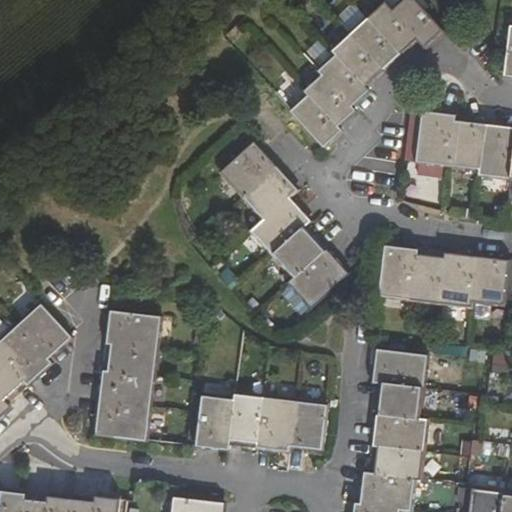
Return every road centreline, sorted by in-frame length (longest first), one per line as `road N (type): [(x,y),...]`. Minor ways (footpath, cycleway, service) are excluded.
road 1 (residential): [(511,97),(491,95),(447,60),(322,175)]
road 2 (residential): [(253,485),(17,443)]
road 3 (residential): [(322,175),(357,216),(480,232)]
road 4 (residential): [(17,443),(82,373),(89,300)]
road 5 (residential): [(334,495),(355,343)]
